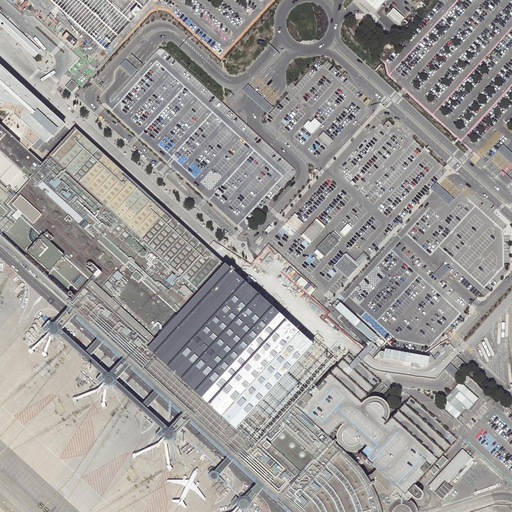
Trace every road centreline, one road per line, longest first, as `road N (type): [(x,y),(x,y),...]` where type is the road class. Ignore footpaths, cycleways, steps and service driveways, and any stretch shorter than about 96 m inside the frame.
road 1 (residential): [(458,350),(433,372),(381,367),(302,320),(44,79)]
road 2 (unclassified): [(320,47),(511,217)]
road 3 (unclassified): [(511,203),(332,35)]
road 4 (unclassified): [(511,398),(466,354),(511,298)]
